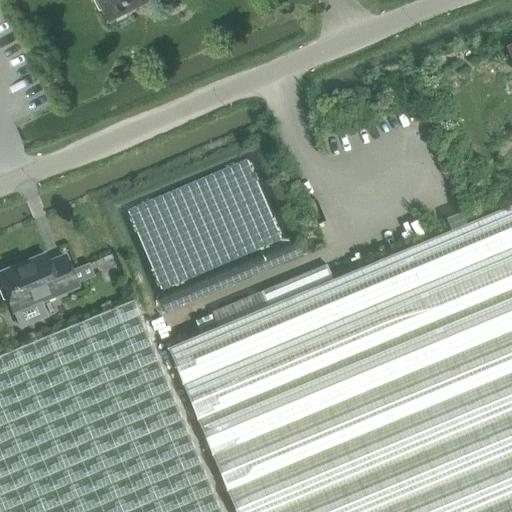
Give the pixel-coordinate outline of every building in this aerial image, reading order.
[(97,0),(109,21),(150,0),(97,0)] [(267,307),(167,349),(234,511),(511,511),(511,205),(333,280),(267,307)] [(45,255),(0,273),(0,280),(3,287),(0,288),(0,294),(2,300),(5,301),(8,300),(13,312),(19,327),(46,316),(40,303),(77,287),(65,256),(51,262),(49,263),(45,255)] [(267,307),(333,280),(327,266),(261,293),(267,307)] [(0,511),(220,511),(132,301),(0,355),(0,511)]
